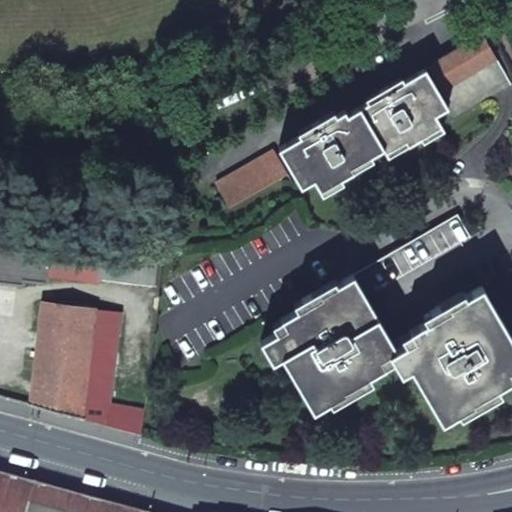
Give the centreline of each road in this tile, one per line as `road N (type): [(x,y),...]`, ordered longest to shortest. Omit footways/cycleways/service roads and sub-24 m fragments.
road 1 (tertiary): [(0,433),(257,497),(387,502),(511,488)]
road 2 (unknown): [(511,238),(491,208),(450,199),(256,285)]
